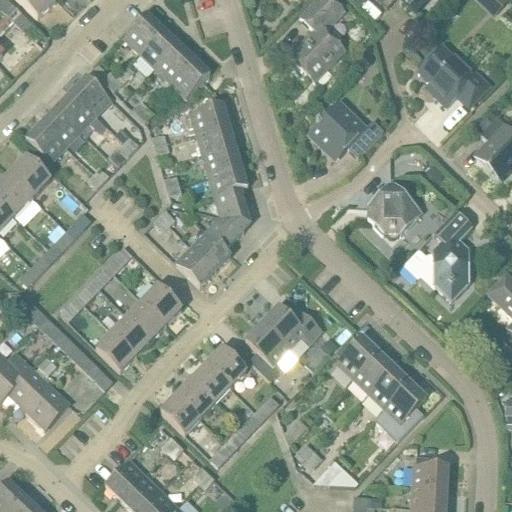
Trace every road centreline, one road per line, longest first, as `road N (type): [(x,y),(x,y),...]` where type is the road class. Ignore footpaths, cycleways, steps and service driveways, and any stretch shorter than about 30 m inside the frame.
road 1 (residential): [(483,511),(486,466),(475,404),(308,247),(287,211)]
road 2 (residential): [(287,211),(222,0)]
road 3 (residential): [(55,491),(197,322)]
road 4 (residential): [(0,119),(117,0)]
road 5 (residential): [(511,243),(398,141)]
road 6 (residential): [(197,322),(96,215)]
road 7 (residential): [(197,322),(287,211)]
road 8 (residential): [(287,211),(398,141)]
